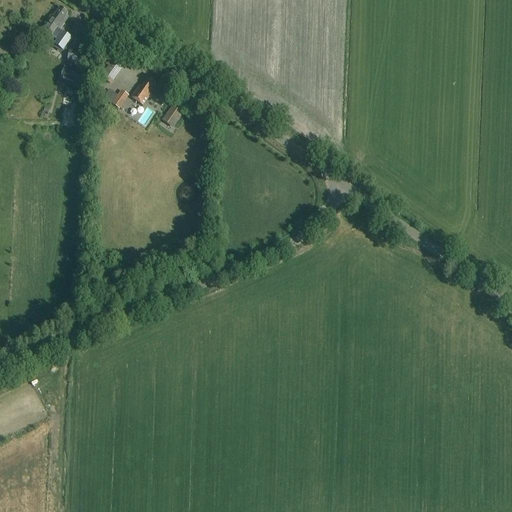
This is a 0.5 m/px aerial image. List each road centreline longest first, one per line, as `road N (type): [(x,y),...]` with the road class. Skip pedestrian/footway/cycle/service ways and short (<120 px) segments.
road 1 (unclassified): [(0,374),(296,241),(343,183)]
road 2 (unclassified): [(343,183),(82,0)]
road 3 (unclassified): [(511,308),(343,183)]
